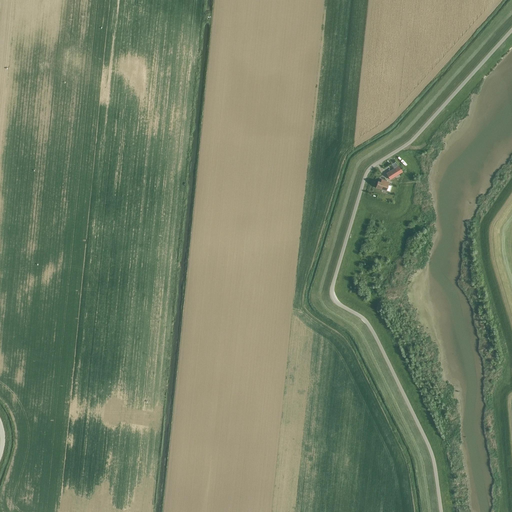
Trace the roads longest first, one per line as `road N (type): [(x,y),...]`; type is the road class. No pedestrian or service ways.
road 1 (residential): [(441,511),(433,455),(375,333),(339,304),(333,286),(368,169),(414,135),(511,29)]
road 2 (track): [(511,321),(491,229),(511,196)]
